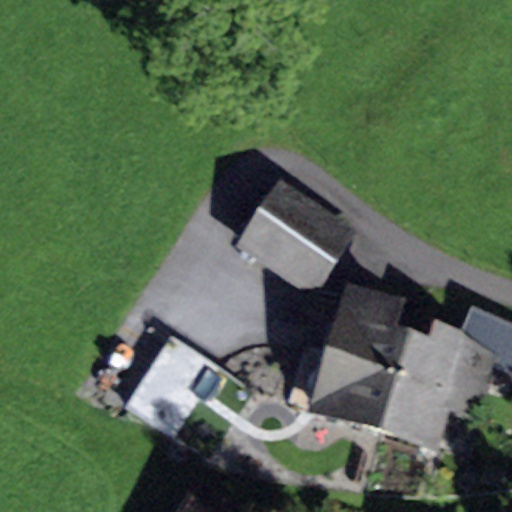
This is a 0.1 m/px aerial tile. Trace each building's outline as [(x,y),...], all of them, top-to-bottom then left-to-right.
[(312,292),(348,237),(283,195),(247,250),(312,292)] [(306,353),(290,404),(383,433),(410,344),(388,337),(395,314),(352,301),(334,361),(306,353)] [(511,333),(471,316),(463,340),(436,332),(430,350),(410,344),(383,433),(431,448),(442,410),(473,420),(490,372),(511,379),(511,333)] [(128,411),(174,442),(210,460),(251,396),(172,344),(128,411)] [(236,511),(201,493),(189,511),(236,511)]
